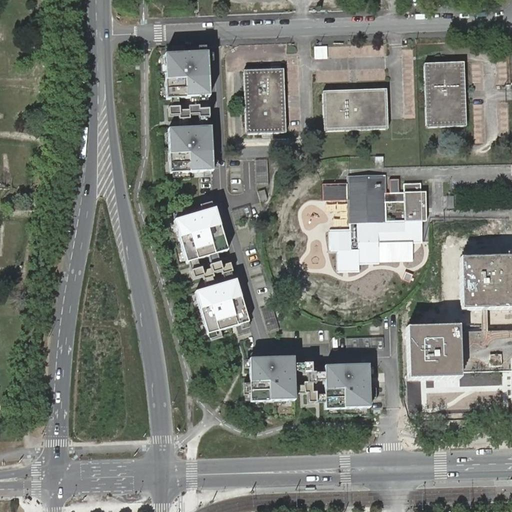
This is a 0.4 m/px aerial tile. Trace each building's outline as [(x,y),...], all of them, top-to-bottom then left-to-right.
[(327,46),(314,46),(314,59),(327,59),(327,46)] [(207,54),(164,56),(166,100),(209,98),(207,54)] [(422,65),(425,128),(465,127),(464,95),(462,63),(422,65)] [(245,136),(285,134),(283,102),(282,70),(242,72),(245,136)] [(353,91),(321,93),(323,132),(386,130),(385,90),(353,91)] [(178,109),(168,109),(169,117),(178,117),(178,120),(189,120),(189,116),(198,116),(198,119),(208,119),(208,111),(198,111),(198,108),(188,108),(188,112),(179,112),(178,109)] [(210,128),(167,130),(169,174),(212,172),(210,128)] [(227,169),(227,185),(276,186),(277,170),(227,169)] [(384,203),(384,194),(384,190),(384,177),(348,177),(348,184),(349,201),(349,231),(329,232),(330,252),(337,252),(338,272),(358,272),(358,264),(378,264),(378,244),(422,242),(421,222),(405,223),(385,223),(384,203)] [(398,180),(389,181),(389,194),(399,194),(398,180)] [(348,184),(322,185),(322,202),(349,201),(348,184)] [(389,194),(384,194),(384,203),(404,202),(405,223),(421,222),(426,222),(425,193),(420,193),(420,184),(404,185),(404,193),(399,194),(389,194)] [(227,252),(214,210),(173,222),(186,264),(227,252)] [(460,259),(461,311),(481,310),(487,310),(511,309),(511,271),(511,258),(460,259)] [(232,272),(229,264),(220,267),(220,264),(209,267),(210,270),(202,272),(201,269),(191,272),(194,280),(203,278),(204,280),(214,277),(213,274),(222,272),(223,275),(232,272)] [(413,275),(405,272),(402,280),(410,283),(413,275)] [(207,335),(248,323),(235,281),(194,293),(207,335)] [(275,311),(264,312),(266,330),(277,329),(275,311)] [(459,373),(458,333),(458,327),(406,329),(408,381),(440,380),(444,380),(460,379),(459,373)] [(466,333),(458,333),(459,373),(511,372),(510,359),(511,359),(511,331),(499,331),(496,332),(487,332),(482,332),(469,332),(466,333)] [(360,350),(361,339),(349,338),(348,350),(360,350)] [(367,349),(383,349),(383,338),(367,338),(367,349)] [(293,359),(249,360),(250,402),(294,401),(293,359)] [(311,364),(302,365),(303,375),(306,375),(306,384),(303,384),(303,395),(307,395),(307,404),(316,404),(315,394),(312,394),(312,385),(315,385),(314,374),(311,374),(311,364)] [(368,366),(323,367),(325,410),(369,409),(368,366)] [(380,368),(370,367),(369,382),(378,383),(380,368)]
